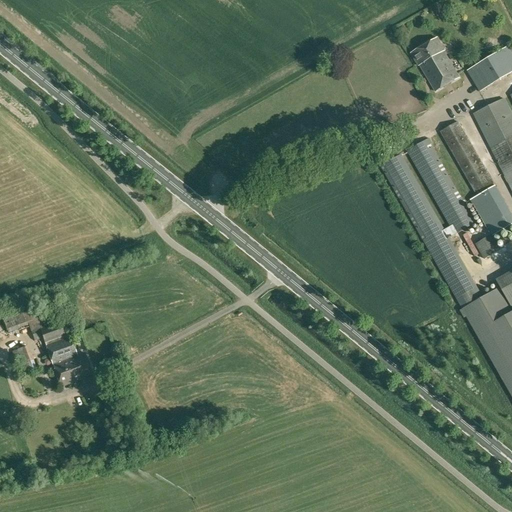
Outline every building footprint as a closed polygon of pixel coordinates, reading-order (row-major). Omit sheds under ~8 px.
[(441,45),(437,38),(411,53),(419,66),(420,65),(435,92),(459,78),(443,52),(445,51),(444,50),(445,48),(443,45),(441,45)] [(469,59),(477,49),(468,42),(460,52),(469,59)] [(480,92),(487,87),(511,72),(511,54),(508,47),(467,71),(480,92)] [(511,94),(511,95),(511,97),(511,112),(505,98),(473,114),(490,148),(511,190),(511,94)] [(511,243),(511,216),(495,186),(458,122),(441,132),(477,196),(471,200),(477,212),(487,229),(494,225),(507,246),(511,243)] [(448,239),(475,224),(433,151),(435,150),(429,139),(408,151),(451,227),(444,231),(400,155),(381,166),(463,309),(511,395),(511,313),(498,289),(482,298),(448,239)] [(494,240),(491,235),(475,244),(484,260),(500,250),(494,240)] [(511,269),(498,276),(510,302),(511,301),(511,291),(511,290),(511,289),(511,269)] [(77,375),(79,381),(93,376),(84,353),(77,356),(64,320),(52,324),(48,315),(40,318),(35,303),(2,315),(8,333),(29,326),(34,341),(43,338),(45,345),(52,365),(69,359),(72,366),(75,365),(79,374),(77,375)] [(20,340),(30,338),(28,331),(18,333),(20,340)] [(28,343),(20,347),(32,373),(40,369),(28,343)] [(75,365),(72,366),(69,359),(52,365),(61,387),(79,381),(77,375),(79,374),(75,365)]
